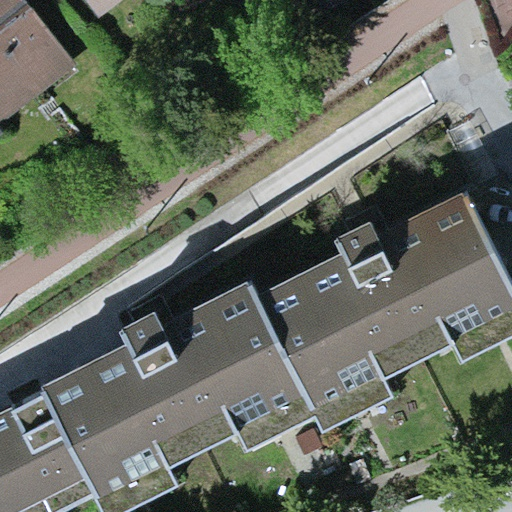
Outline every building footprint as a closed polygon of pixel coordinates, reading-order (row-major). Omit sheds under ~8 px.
[(23,0),(0,0),(0,96),(59,64),(23,0)] [(67,0),(83,24),(121,0),(67,0)] [(293,0),(303,17),(336,0),(293,0)] [(511,329),(511,288),(465,181),(266,276),(322,397),(332,420),(511,329)] [(255,261),(38,364),(43,373),(0,393),(0,511),(89,511),(322,397),(266,276),(255,261)]
